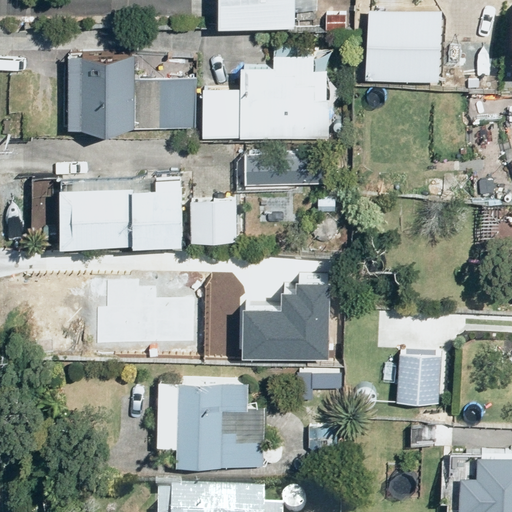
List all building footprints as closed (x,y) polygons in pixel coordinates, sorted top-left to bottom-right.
[(223,0),(224,21),(297,22),(297,14),(300,14),(300,6),(318,6),(317,0),(223,0)] [(327,11),(328,27),(347,27),(347,12),(327,11)] [(137,54),(71,54),(71,126),(198,124),(197,75),(137,76),(137,54)] [(244,62),(244,85),(205,85),(205,133),(331,133),(330,96),(317,95),(317,80),(298,80),(298,69),(291,69),(290,62),(244,62)] [(504,94),(468,92),(467,114),(503,116),(504,94)] [(178,136),(188,137),(188,126),(178,126),(178,136)] [(268,141),(251,142),(252,159),(268,157),(268,141)] [(185,174),(64,176),(65,243),(186,240),(185,174)] [(428,180),(428,194),(446,195),(446,181),(428,180)] [(288,227),(288,206),(228,205),(228,227),(288,227)] [(306,251),(305,268),(345,269),(345,252),(306,251)] [(182,346),(213,346),(213,353),(265,353),(265,339),(257,338),(258,335),(277,335),(277,297),(241,296),(241,278),(182,278),(182,346)] [(305,321),(305,359),(339,360),(340,321),(305,321)] [(70,336),(54,337),(54,358),(70,358),(70,336)] [(402,351),(400,399),(441,401),(442,353),(402,351)] [(344,370),(302,370),(302,397),(314,397),(314,386),(344,387),(344,370)] [(161,380),(160,444),(179,444),(179,462),(266,463),(266,404),(250,404),(251,380),(161,380)] [(310,423),(310,451),(337,452),(338,424),(310,423)] [(464,472),(463,511),(511,511),(511,454),(480,453),(480,473),(464,472)] [(177,501),(161,501),(161,511),(282,511),(283,510),(267,510),(267,495),(176,496),(177,501)]
